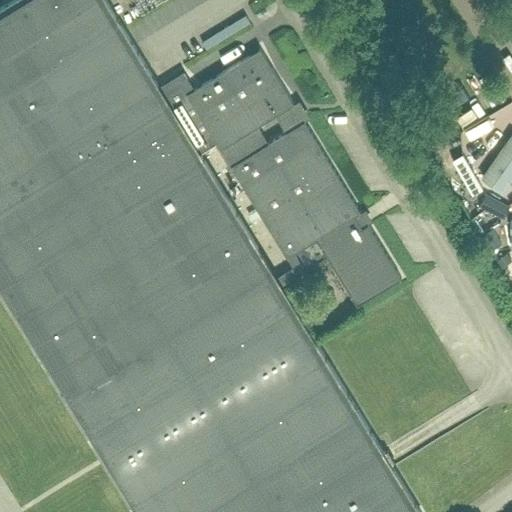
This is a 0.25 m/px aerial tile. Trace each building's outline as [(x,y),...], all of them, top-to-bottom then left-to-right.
[(183,70),(159,86),(106,0),(11,0),(0,7),(0,287),(138,511),(420,511),(392,465),(281,284),(305,269),(294,252),(316,238),(357,304),(401,277),(367,223),(361,227),(354,215),(360,211),(304,120),(268,142),(258,125),(294,103),(260,47),(194,88),(183,70)] [(511,109),(508,103),(476,124),(482,134),(511,115),(511,109)] [(456,137),(472,157),(487,145),(471,125),(456,137)] [(511,132),(508,130),(477,175),(501,191),(511,174),(511,132)] [(490,231),(480,237),(492,258),(503,252),(490,231)]
